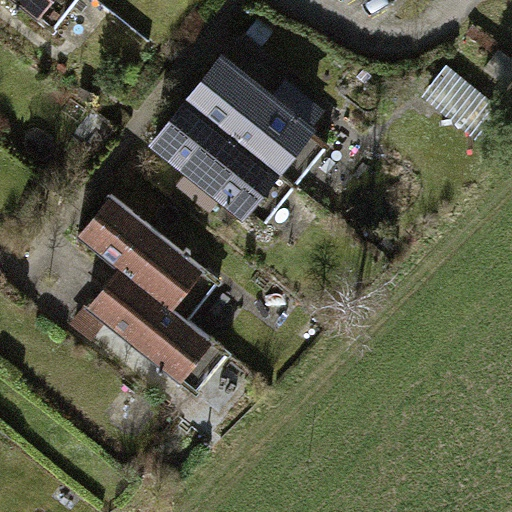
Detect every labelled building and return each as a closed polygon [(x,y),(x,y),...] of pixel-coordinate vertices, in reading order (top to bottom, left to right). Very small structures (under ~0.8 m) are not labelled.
[(10,0),(47,28),(68,0),(10,0)] [(489,86),(511,103),(511,61),(509,60),(489,86)] [(294,187),(325,147),(315,139),(332,118),(290,85),(273,107),(231,74),(200,114),(294,187)] [(436,107),(500,151),(511,133),(511,119),(455,80),(436,107)] [(262,227),(294,187),(200,114),(169,154),(197,176),(181,196),(219,226),(235,205),(262,227)] [(184,322),(215,282),(121,210),(90,250),(131,282),(184,322)] [(195,394),(225,354),(184,322),(131,282),(101,321),(195,394)]
